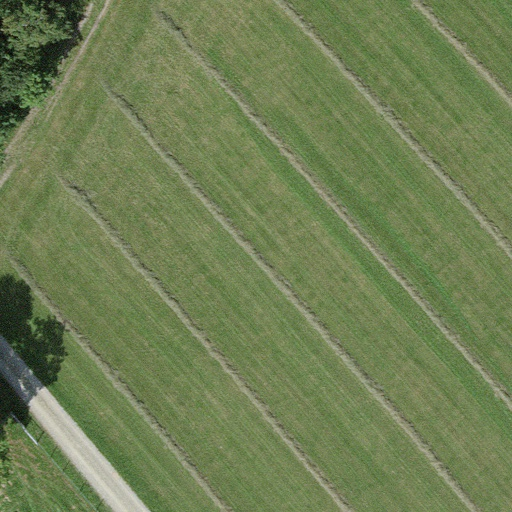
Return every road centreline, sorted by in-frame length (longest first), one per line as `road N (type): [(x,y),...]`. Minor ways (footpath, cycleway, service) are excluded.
road 1 (track): [(108,0),(0,191)]
road 2 (track): [(0,360),(131,511)]
